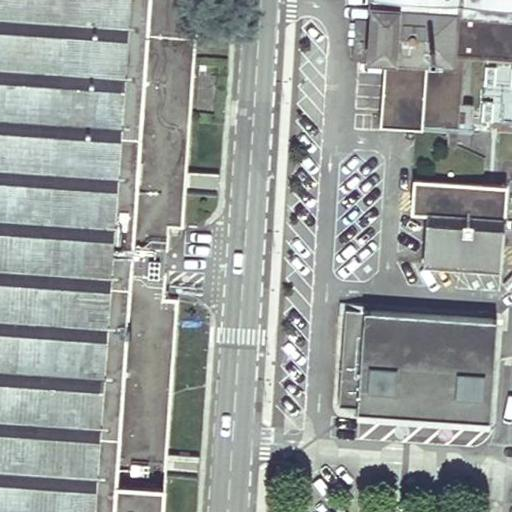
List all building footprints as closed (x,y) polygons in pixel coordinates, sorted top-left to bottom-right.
[(0,0),(0,511),(92,511),(134,0),(0,0)] [(158,511),(192,0),(134,0),(92,511),(158,511)] [(511,0),(372,0),(372,6),(373,6),(372,20),(370,46),(385,47),(384,62),(379,125),(470,132),(472,105),(461,104),(465,53),(511,56),(511,0)] [(372,20),(355,19),(352,60),(384,62),(385,47),(370,46),(372,20)] [(506,185),(414,179),(414,180),(411,212),(427,213),(423,264),(500,269),(506,185)] [(497,319),(345,308),(338,405),(357,406),(356,416),(489,425),(497,319)]
